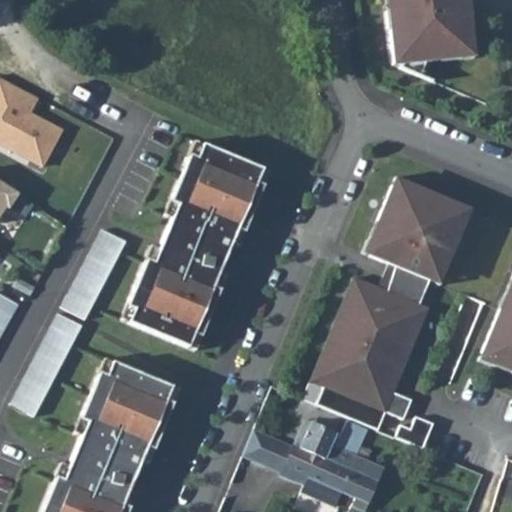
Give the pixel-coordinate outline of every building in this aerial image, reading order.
[(391,0),(384,0),(385,10),(392,9),(391,0)] [(391,0),(392,9),(385,10),(391,65),(401,64),(428,61),(458,58),(457,51),(471,49),(468,16),(467,15),(459,15),(457,0),(391,0)] [(465,0),(457,0),(459,15),(467,15),(465,0)] [(471,49),(457,51),(458,58),(472,56),(471,49)] [(428,61),(401,64),(399,68),(421,77),(428,61)] [(0,113),(0,160),(15,170),(51,109),(15,88),(0,113)] [(200,144),(193,141),(187,154),(194,157),(200,144)] [(260,168),(200,144),(194,157),(187,154),(168,201),(175,204),(169,217),(159,243),(164,246),(162,250),(156,248),(149,245),(124,306),(131,309),(126,322),(186,347),(191,334),(198,336),(218,289),(211,286),(217,273),(224,275),(236,245),(229,242),(235,229),(242,232),(261,185),(254,182),(260,168)] [(267,172),(260,168),(254,182),(261,185),(267,172)] [(406,185),(393,179),(390,186),(403,191),(406,185)] [(322,387),(314,405),(346,419),(366,427),(376,431),(384,413),(402,420),(410,401),(392,393),(427,309),(418,306),(428,282),(433,269),(442,272),(465,217),(452,212),(455,205),(406,185),(403,191),(390,186),(367,241),(374,244),(368,257),(388,265),(396,268),(386,292),(378,289),(352,278),(309,382),(322,387)] [(175,204),(168,201),(162,215),(169,217),(175,204)] [(468,210),(455,205),(452,212),(465,217),(468,210)] [(123,241),(100,228),(59,307),(83,319),(123,241)] [(242,232),(235,229),(229,242),(236,245),(242,232)] [(374,244),(367,241),(362,254),(368,257),(374,244)] [(396,268),(388,265),(378,289),(386,292),(396,268)] [(442,272),(433,269),(428,282),(437,285),(442,272)] [(224,275),(217,273),(211,286),(218,289),(224,275)] [(511,276),(503,299),(509,301),(504,312),(498,310),(480,353),(493,358),(490,365),(511,373),(511,276)] [(0,331),(16,305),(0,295),(0,331)] [(509,301),(503,299),(498,310),(504,312),(509,301)] [(131,309),(124,306),(119,319),(126,322),(131,309)] [(80,325),(56,313),(8,403),(32,416),(80,325)] [(198,336),(191,334),(186,347),(193,350),(198,336)] [(109,361),(103,359),(97,372),(104,375),(109,361)] [(169,386),(109,361),(104,375),(97,372),(78,419),(85,422),(79,435),(68,461),(74,463),(72,468),(66,466),(59,463),(38,511),(125,511),(128,507),(121,504),(126,491),(133,493),(146,463),(139,460),(144,447),(151,450),(171,403),(164,399),(169,386)] [(176,389),(169,386),(164,399),(171,403),(176,389)] [(399,425),(393,438),(421,450),(432,424),(414,417),(409,430),(399,425)] [(85,422),(78,419),(72,432),(79,435),(85,422)] [(298,447),(310,422),(304,419),(293,444),(298,447)] [(346,419),(334,446),(354,455),(358,446),(366,427),(346,419)] [(322,459),(334,433),(310,422),(298,447),(293,444),(292,446),(280,471),(279,474),(295,481),(299,472),(306,475),(302,484),(299,491),(333,507),(340,491),(354,497),(350,506),(363,511),(367,502),(352,495),(367,462),(368,460),(366,460),(354,455),(334,446),(327,461),(322,459)] [(275,439),(252,429),(242,454),(263,464),(275,439)] [(292,446),(275,439),(263,464),(280,471),(292,446)] [(358,446),(354,455),(366,460),(370,451),(358,446)] [(151,450),(144,447),(139,460),(146,463),(151,450)] [(367,462),(352,495),(367,502),(382,468),(367,462)] [(302,484),(306,475),(299,472),(295,481),(302,484)] [(133,493),(126,491),(121,504),(128,507),(133,493)]
